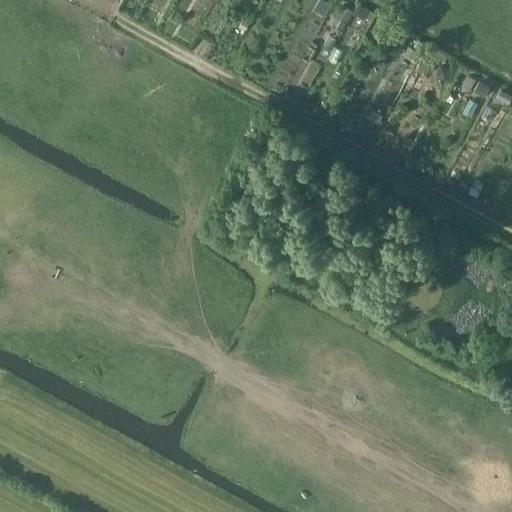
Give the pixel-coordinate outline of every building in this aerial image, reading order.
[(323,16),(329,5),(321,0),(317,0),(312,9),(323,16)] [(360,6),(357,4),(352,13),(363,19),(364,17),(368,10),(360,6)] [(341,30),(352,11),(341,5),(330,24),(341,30)] [(385,41),(400,50),(408,36),(393,28),(385,41)] [(370,60),(376,50),(364,43),(358,53),(370,60)] [(408,46),(404,54),(413,60),(418,52),(408,46)] [(421,58),(416,67),(428,74),(433,64),(421,58)] [(452,71),(441,65),(437,71),(439,78),(446,82),(452,71)] [(468,75),(461,86),(470,91),(476,80),(468,75)] [(480,80),(474,90),(485,96),(490,87),(480,80)] [(511,98),(511,95),(501,90),(496,98),(509,105),(511,98)]
